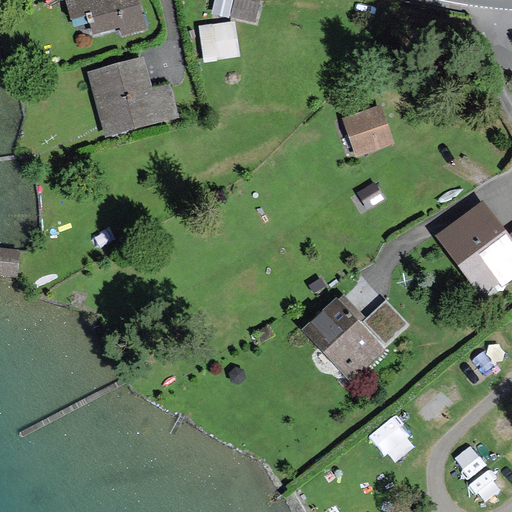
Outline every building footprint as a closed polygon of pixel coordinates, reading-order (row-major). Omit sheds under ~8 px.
[(147,29),(138,0),(65,0),(72,21),(86,16),(92,36),(118,28),(121,37),(147,29)] [(235,0),(231,18),(257,25),(263,0),(235,0)] [(203,64),(239,59),(234,22),(198,27),(203,64)] [(105,139),(178,118),(167,84),(151,88),(142,57),(86,74),(105,139)] [(355,160),(394,146),(379,105),(340,119),(355,160)] [(368,210),(385,199),(374,182),(357,193),(368,210)] [(511,231),(507,235),(482,202),(434,238),(484,304),(511,282),(511,231)] [(0,275),(13,277),(16,250),(0,248),(0,275)] [(363,315),(343,295),(337,300),(336,298),(301,331),(351,383),(386,349),(358,320),(363,315)]
